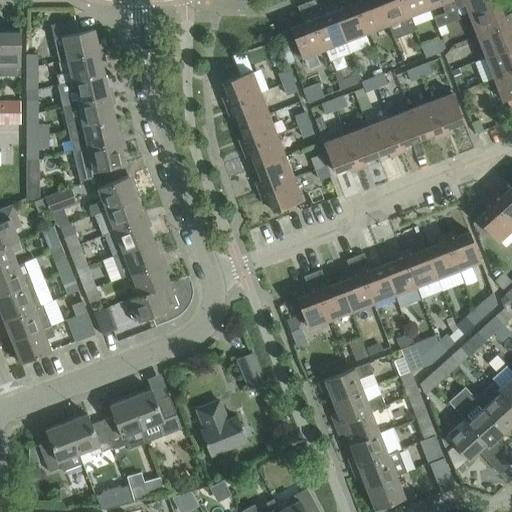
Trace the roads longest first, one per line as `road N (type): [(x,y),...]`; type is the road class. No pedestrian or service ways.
road 1 (residential): [(208,276),(511,153)]
road 2 (residential): [(208,276),(156,149),(139,0)]
road 3 (residential): [(13,409),(185,339),(203,324),(208,276)]
